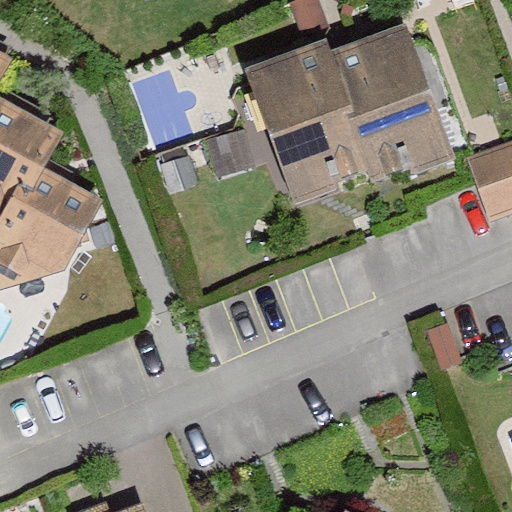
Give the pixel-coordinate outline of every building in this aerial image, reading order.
[(245,71),(293,205),(364,179),(367,188),(456,157),(411,31),(328,60),(322,43),(245,71)] [(0,84),(14,58),(0,50),(0,84)] [(0,226),(1,227),(64,132),(3,90),(0,94),(0,226)] [(252,130),(214,140),(222,173),(260,164),(252,130)] [(511,142),(480,151),(499,215),(511,211),(511,142)] [(0,228),(0,288),(64,269),(105,202),(46,165),(1,227),(0,228)] [(155,511),(148,492),(94,511),(155,511)]
